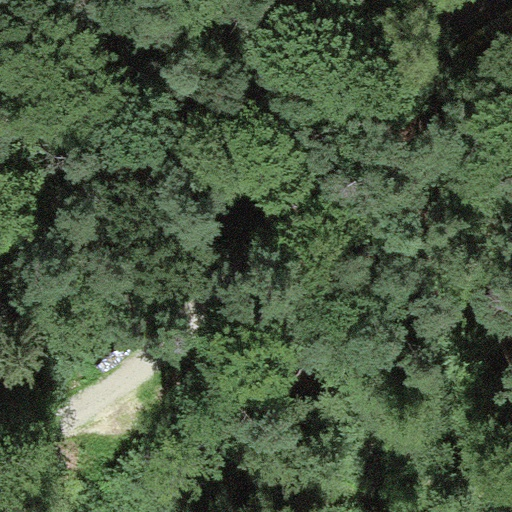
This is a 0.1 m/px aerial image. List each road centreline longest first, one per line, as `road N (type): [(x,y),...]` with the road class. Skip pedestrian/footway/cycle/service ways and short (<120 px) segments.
road 1 (track): [(0,449),(154,350),(323,172),(511,40)]
road 2 (track): [(0,270),(107,220),(250,178),(323,172)]
